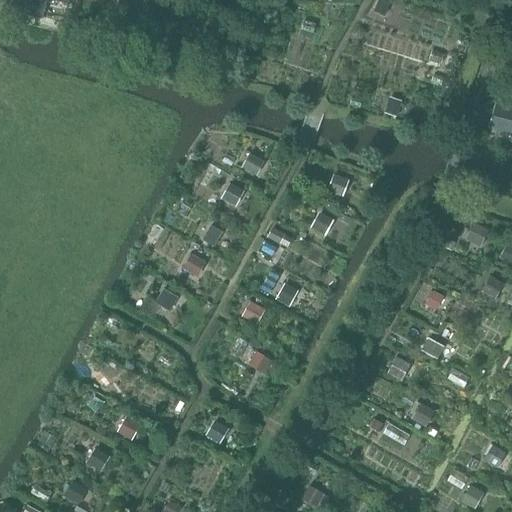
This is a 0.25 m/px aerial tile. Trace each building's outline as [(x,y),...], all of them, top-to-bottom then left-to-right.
[(70,0),(24,0),(21,14),(43,20),(47,0),(49,0),(70,5),(70,0)] [(305,21),(302,30),(313,34),(316,24),(305,21)] [(433,50),(429,60),(441,64),(445,55),(433,50)] [(434,74),(432,82),(441,85),(444,78),(434,74)] [(352,98),(350,105),(360,108),(362,101),(352,98)] [(389,102),(386,112),(396,116),(400,105),(389,102)] [(511,109),(496,105),(490,128),(511,133),(511,109)] [(257,176),(265,161),(250,153),(242,169),(257,176)] [(343,196),(349,180),(334,175),(328,190),(343,196)] [(236,207),(245,191),(230,184),(222,199),(236,207)] [(320,213),(312,229),(325,235),(333,220),(320,213)] [(466,239),(480,247),(489,231),(474,223),(466,239)] [(214,247),(223,232),(211,226),(203,241),(214,247)] [(281,244),(286,234),(273,228),(268,238),(281,244)] [(511,263),(511,246),(507,244),(500,258),(511,263)] [(198,276),(206,263),(192,255),(184,269),(198,276)] [(482,291),(494,299),(503,283),(491,276),(482,291)] [(277,299),(289,306),(298,291),(286,284),(277,299)] [(170,312),(178,297),(164,289),(156,303),(170,312)] [(426,305),(436,311),(444,297),(433,291),(426,305)] [(257,325),(265,310),(251,302),(243,317),(257,325)] [(438,359),(444,347),(428,339),(422,350),(438,359)] [(387,374),(401,381),(410,365),(396,358),(387,374)] [(413,419),(426,426),(435,411),(421,404),(413,419)] [(133,439),(140,425),(126,417),(118,432),(133,439)] [(379,432),(383,424),(374,419),(369,426),(379,432)] [(221,444),(229,429),(215,421),(207,436),(221,444)] [(484,460),(497,468),(506,453),(493,446),(484,460)] [(102,471),(110,457),(96,449),(88,463),(102,471)] [(80,505),(88,490),(73,482),(65,496),(80,505)] [(302,500),(316,508),(324,494),(310,486),(302,500)] [(462,501),(475,508),(483,493),(470,486),(462,501)] [(280,503),(286,506),(290,499),(284,496),(280,503)] [(163,511),(175,511),(179,507),(170,501),(163,511)]
